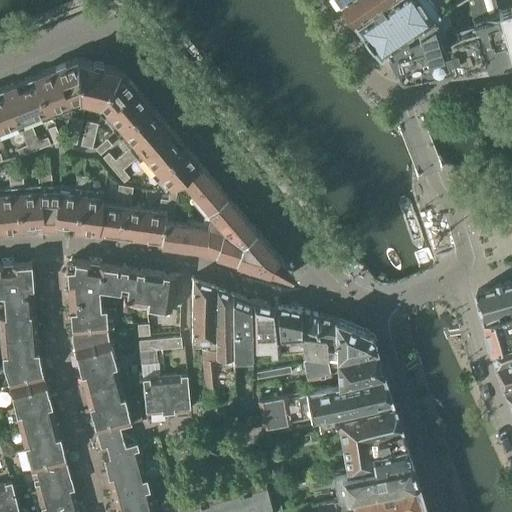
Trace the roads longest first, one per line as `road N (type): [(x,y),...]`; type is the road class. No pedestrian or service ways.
road 1 (residential): [(0,62),(77,31),(127,38),(338,286)]
road 2 (residential): [(0,243),(38,239),(186,261),(299,298)]
road 3 (residential): [(511,426),(458,276),(367,308)]
road 4 (unclassified): [(511,79),(400,95),(374,83),(322,0)]
road 5 (residential): [(367,308),(385,338),(437,511)]
